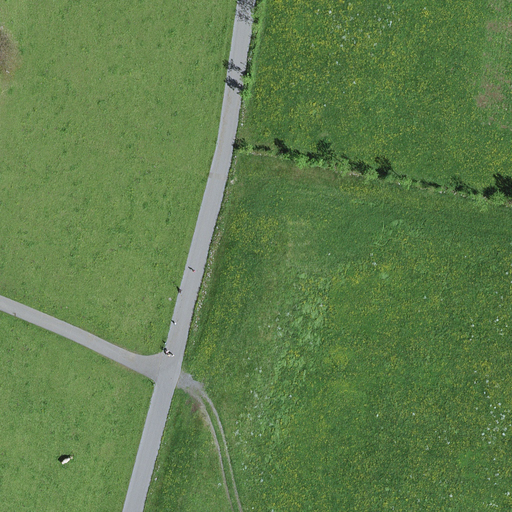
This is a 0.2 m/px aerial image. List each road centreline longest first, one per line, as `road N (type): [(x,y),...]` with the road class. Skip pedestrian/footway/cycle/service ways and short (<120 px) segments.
road 1 (unclassified): [(243,0),(224,135),(127,511)]
road 2 (track): [(239,511),(212,411),(201,391),(165,365)]
